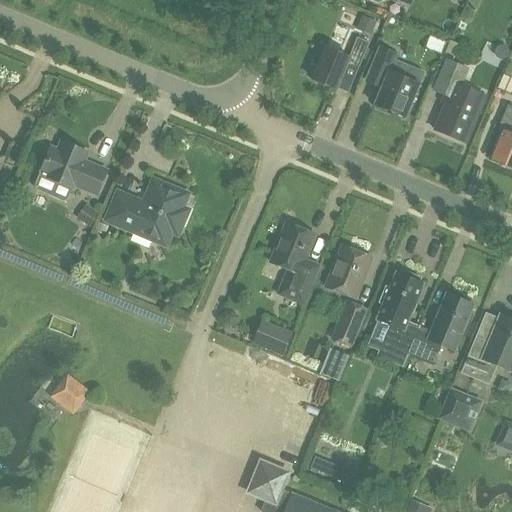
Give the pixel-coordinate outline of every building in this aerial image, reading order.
[(378,7),(374,16),(383,20),(387,11),(378,7)] [(361,15),(355,30),(371,36),(377,22),(361,15)] [(351,85),(368,43),(357,39),(349,58),(325,48),(313,79),(336,89),(340,81),(351,85)] [(496,47),(494,52),(496,58),(502,60),(508,58),(510,53),(507,47),(502,45),(496,47)] [(375,105),(406,117),(419,85),(390,73),(397,55),(379,48),(369,74),(385,80),(375,105)] [(435,131),(464,143),(484,96),(461,87),(468,70),(446,61),(434,90),(450,97),(435,131)] [(490,159),(511,168),(511,107),(508,105),(497,130),(502,131),(490,159)] [(70,187),(72,184),(95,193),(104,171),(81,161),(85,152),(60,142),(56,151),(49,148),(40,170),(47,173),(46,177),(70,187)] [(134,232),(136,227),(163,238),(167,228),(173,229),(180,212),(176,208),(182,193),(154,181),(144,205),(118,194),(107,220),(134,232)] [(78,217),(90,226),(98,214),(86,206),(78,217)] [(95,231),(104,235),(108,225),(99,222),(95,231)] [(277,294),(303,305),(319,266),(304,260),(314,235),(286,223),(270,263),(287,269),(277,294)] [(326,287),(355,299),(372,258),(370,257),(342,246),(326,287)] [(450,283),(450,253),(439,253),(438,283),(450,283)] [(379,302),(384,304),(369,340),(407,355),(418,330),(406,325),(422,284),(419,282),(420,278),(402,270),(400,275),(396,273),(390,289),(386,287),(379,302)] [(418,330),(407,355),(432,365),(441,345),(454,351),(460,335),(464,337),(471,322),(466,320),(473,305),(469,303),(471,299),(452,291),(450,295),(447,294),(430,335),(418,330)] [(347,302),(332,339),(350,346),(365,310),(347,302)] [(462,373),(488,383),(496,365),(511,371),(511,367),(511,320),(500,315),(489,343),(476,337),(462,373)] [(262,321),(252,345),(283,358),(293,334),(262,321)] [(320,368),(345,379),(356,354),(331,343),(320,368)] [(52,397),(74,413),(89,392),(67,376),(52,397)] [(440,418),(469,430),(481,402),(451,390),(440,418)] [(310,470),(321,474),(326,462),(315,458),(310,470)] [(261,461),(247,494),(266,502),(262,511),(335,511),(282,490),(289,473),(261,461)] [(351,472),(339,468),(334,479),(346,484),(351,472)] [(431,511),(432,509),(411,500),(406,511),(431,511)]
